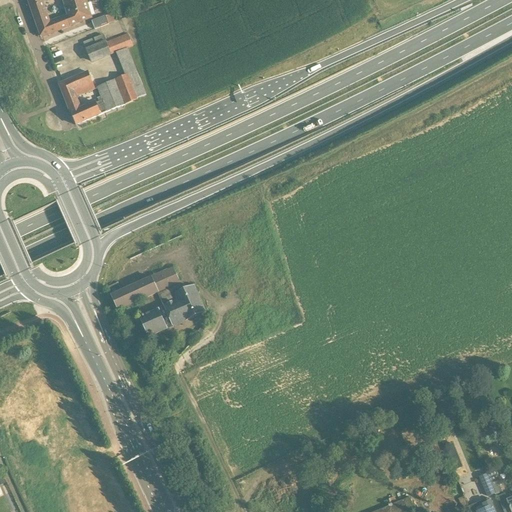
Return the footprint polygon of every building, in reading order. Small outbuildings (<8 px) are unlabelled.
[(47,0),(63,0),(66,9),(69,17),(39,29),(42,38),(91,18),(85,0),(28,0),(38,29),(50,24),(42,2),(47,0)] [(95,30),(108,25),(106,17),(105,17),(92,22),(95,30)] [(131,41),(128,34),(106,43),(111,55),(116,53),(128,48),(133,46),(131,41)] [(83,43),(86,49),(105,41),(103,35),(83,43)] [(81,110),(77,98),(95,90),(89,73),(60,85),(66,102),(71,114),(75,126),(118,108),(125,106),(125,105),(138,100),(137,99),(146,96),(137,71),(124,76),(97,88),(102,101),(81,110)] [(107,288),(118,312),(180,283),(173,267),(121,291),(118,283),(107,288)] [(206,312),(196,286),(191,288),(186,290),(183,282),(158,294),(163,306),(156,310),(156,312),(149,315),(140,319),(148,338),(157,334),(206,312)] [(453,443),(445,447),(450,459),(458,455),(453,443)] [(487,476),(494,494),(502,491),(497,480),(498,479),(495,472),(487,476)] [(494,494),(487,476),(479,479),(482,485),(487,497),(494,494)] [(511,511),(511,498),(507,500),(505,494),(498,497),(501,505),(504,511),(505,511),(510,510),(511,511)] [(467,506),(463,497),(458,499),(462,509),(467,506)] [(428,511),(424,511),(406,511),(415,509),(410,498),(392,505),(392,504),(388,505),(389,507),(376,511),(428,511)] [(494,511),(488,498),(467,506),(469,511),(494,511)]
